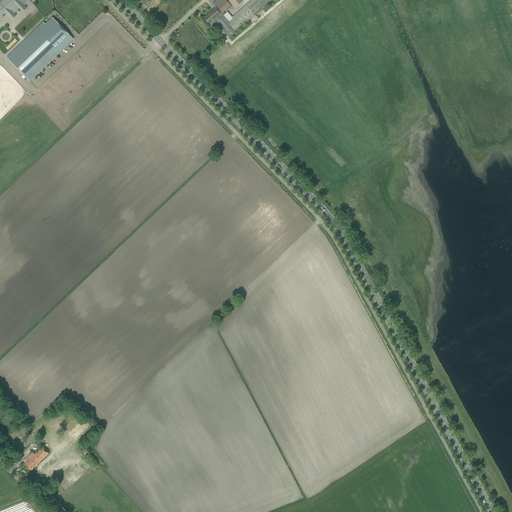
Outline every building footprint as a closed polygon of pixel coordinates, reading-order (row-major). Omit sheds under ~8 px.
[(2,0),(0,2),(0,20),(6,15),(8,17),(13,12),(11,10),(15,6),(18,10),(23,5),(20,1),(21,0),(2,0)] [(216,8),(204,18),(209,24),(213,21),(215,23),(217,25),(229,38),(248,22),(256,15),(258,13),(273,0),(258,0),(257,0),(252,0),(238,12),(232,18),(233,18),(229,22),(223,15),(225,14),(223,12),(226,10),(230,6),(225,0),(216,0),(212,4),(215,7),(216,8)] [(241,0),(227,0),(235,8),(243,1),(241,0)] [(30,81),(73,40),(52,18),(9,59),(30,81)] [(46,418),(36,428),(49,443),(60,432),(46,418)] [(26,441),(30,445),(39,437),(31,430),(26,435),(29,438),(26,441)] [(15,443),(24,452),(30,446),(21,437),(15,443)] [(24,464),(30,471),(49,454),(42,447),(34,454),(32,452),(28,456),(29,456),(24,461),(25,463),(24,464)] [(43,468),(54,480),(77,459),(66,447),(43,468)]
